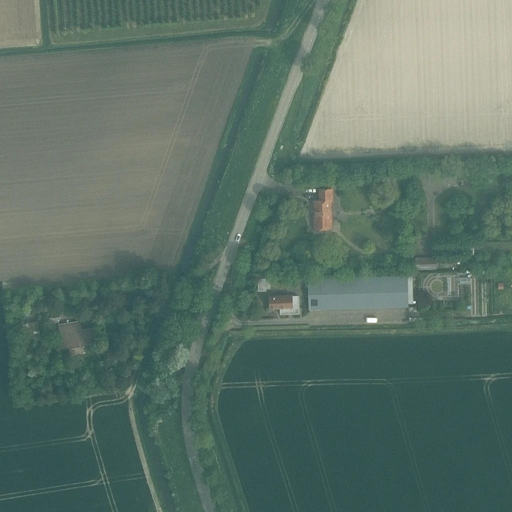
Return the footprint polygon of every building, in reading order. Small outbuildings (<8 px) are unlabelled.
[(471,178),(461,178),(461,186),(471,186),(471,178)] [(328,201),(332,201),(332,189),(319,189),(319,200),(313,200),(314,228),(331,228),(330,212),(328,212),(328,201)] [(469,249),(479,249),(480,235),(470,235),(469,249)] [(415,270),(436,269),(436,257),(414,258),(415,270)] [(308,310),(408,307),(407,275),(307,278),(308,310)] [(280,292),(265,293),(265,306),(269,306),(269,307),(291,306),(291,295),(280,296),(280,292)] [(28,299),(21,302),(23,310),(31,307),(28,299)] [(83,352),(82,344),(96,341),(94,328),(81,330),(79,320),(58,324),(62,347),(68,346),(69,354),(83,352)] [(22,324),(24,341),(39,339),(37,322),(22,324)]
